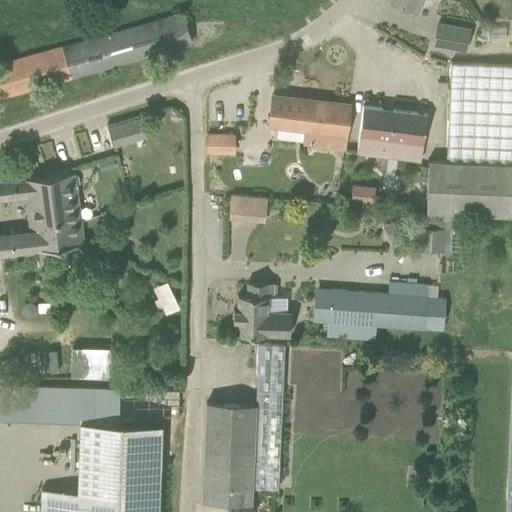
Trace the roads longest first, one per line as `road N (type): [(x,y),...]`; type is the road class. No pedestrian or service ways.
road 1 (unclassified): [(186,511),(196,366),(193,79)]
road 2 (unclassified): [(0,141),(193,79)]
road 3 (unclassified): [(193,79),(296,48),(355,0)]
